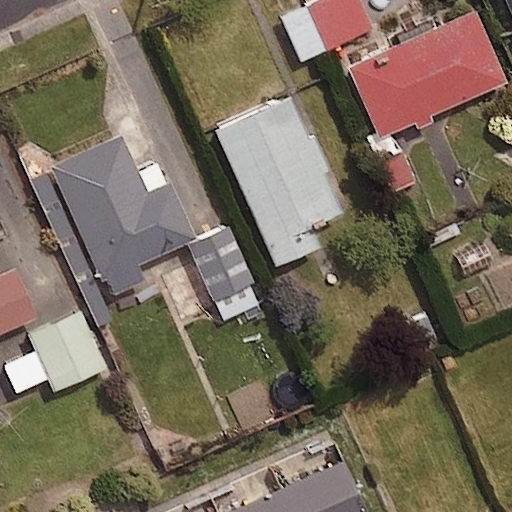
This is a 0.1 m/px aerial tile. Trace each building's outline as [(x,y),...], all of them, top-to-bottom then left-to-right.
[(365,22),(355,0),(299,0),(276,11),(296,55),(365,22)] [(511,0),(503,0),(511,20),(511,0)] [(341,55),(370,127),(406,112),(410,121),(428,113),(424,104),(498,73),(468,2),(341,55)] [(337,200),(284,85),(207,121),(269,255),(312,236),(302,216),(337,200)] [(140,186),(111,126),(44,158),(46,164),(26,173),(38,200),(58,190),(105,288),(138,272),(130,256),(188,228),(163,175),(140,186)] [(257,298),(222,218),(184,235),(192,255),(171,264),(178,281),(199,272),(218,315),(257,298)] [(0,267),(0,319),(34,306),(15,261),(0,267)] [(98,359),(72,303),(22,327),(30,343),(0,357),(0,361),(11,385),(42,370),(48,383),(98,359)] [(362,511),(332,443),(175,511),(362,511)]
